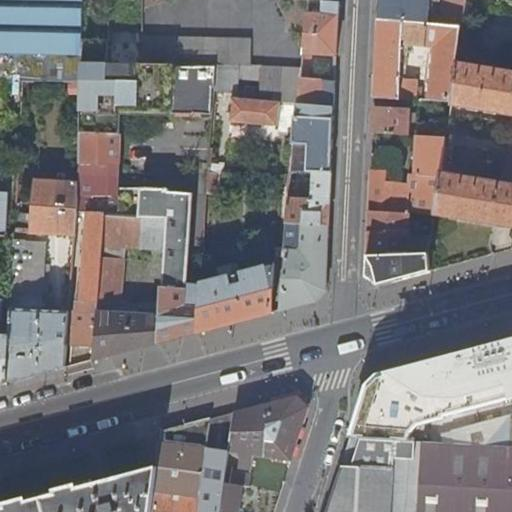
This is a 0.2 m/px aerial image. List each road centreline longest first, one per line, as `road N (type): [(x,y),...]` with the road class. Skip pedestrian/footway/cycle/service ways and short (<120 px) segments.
road 1 (primary): [(348,338),(0,433)]
road 2 (residential): [(348,338),(362,0)]
road 3 (residential): [(296,511),(348,338)]
road 4 (primary): [(511,295),(348,338)]
